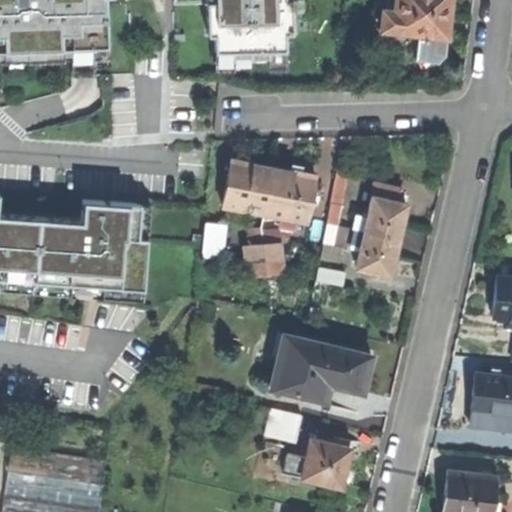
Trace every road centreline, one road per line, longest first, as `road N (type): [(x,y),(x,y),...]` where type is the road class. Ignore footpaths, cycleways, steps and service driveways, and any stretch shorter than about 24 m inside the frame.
road 1 (residential): [(481,110),(388,511)]
road 2 (residential): [(256,115),(481,110)]
